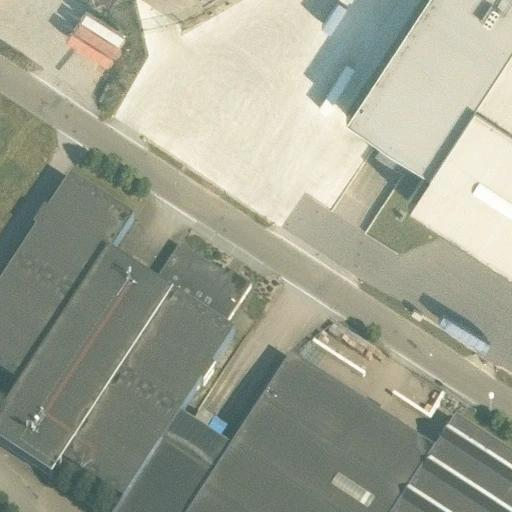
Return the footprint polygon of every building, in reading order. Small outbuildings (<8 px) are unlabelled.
[(228,0),(208,31),(232,47),(262,0),(228,0)] [(511,0),(422,0),(346,117),(382,140),(394,148),(399,151),(411,159),(429,171),(511,43),(511,0)] [(154,287),(132,273),(110,259),(134,222),(71,181),(47,216),(45,215),(35,230),(37,232),(0,288),(0,376),(1,378),(21,391),(11,406),(0,423),(0,446),(51,480),(61,465),(122,505),(125,506),(182,421),(180,419),(201,387),(204,388),(214,373),(211,371),(234,336),(225,329),(252,288),(233,276),(231,280),(180,247),(154,287)] [(477,310),(486,292),(437,269),(429,287),(477,310)] [(511,511),(511,461),(456,425),(437,454),(434,452),(434,453),(291,360),(231,452),(182,421),(125,506),(122,505),(117,511),(511,511)]
